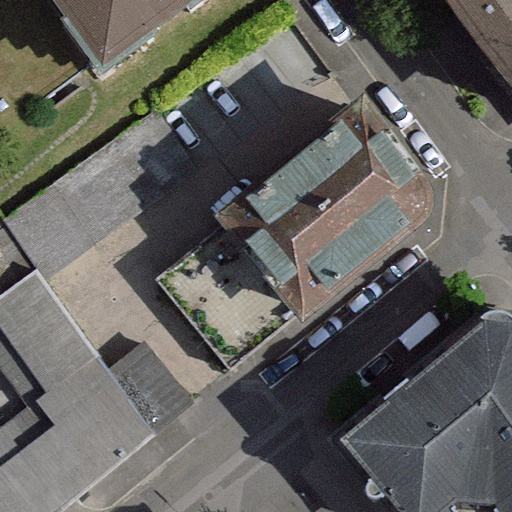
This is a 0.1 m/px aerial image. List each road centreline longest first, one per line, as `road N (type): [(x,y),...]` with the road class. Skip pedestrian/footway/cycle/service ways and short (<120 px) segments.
road 1 (residential): [(161,511),(510,219)]
road 2 (residential): [(345,0),(510,219)]
